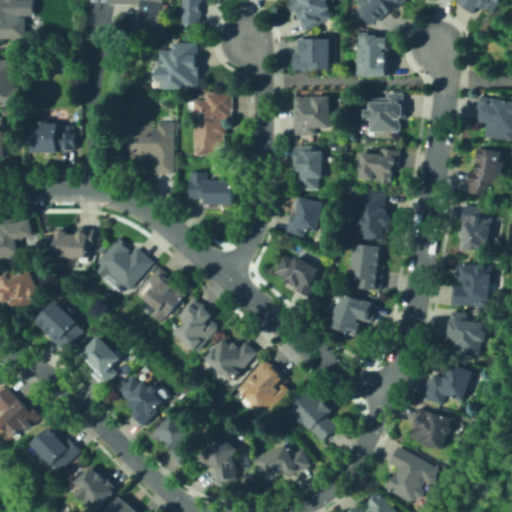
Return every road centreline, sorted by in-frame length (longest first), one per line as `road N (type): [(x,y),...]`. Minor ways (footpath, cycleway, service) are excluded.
road 1 (residential): [(0,344),(62,385),(175,495),(209,511),(297,510),(327,495),(369,441),(391,389)]
road 2 (residential): [(0,190),(121,197),(341,372),(391,389)]
road 3 (residential): [(391,389),(424,285),(442,142),(441,45)]
road 4 (residential): [(227,274),(267,204),(262,78),(249,41)]
